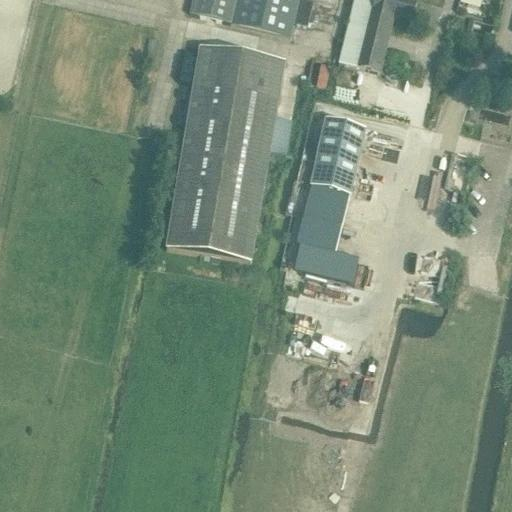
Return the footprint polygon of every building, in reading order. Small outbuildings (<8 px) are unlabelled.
[(194,0),(190,19),(289,42),(299,0),(194,0)] [(356,0),(340,68),(358,73),(380,78),(385,58),(394,21),(412,26),(417,8),(384,0),(356,0)] [(511,0),(459,0),(453,28),(472,33),(472,31),(474,22),(492,27),(491,32),(490,35),(490,36),(490,37),(504,41),(511,8),(511,0)] [(301,4),(295,29),(306,31),(312,7),(301,4)] [(283,66),(200,52),(166,254),(250,268),(283,66)] [(310,190),(349,200),(364,138),(326,128),(310,190)]
